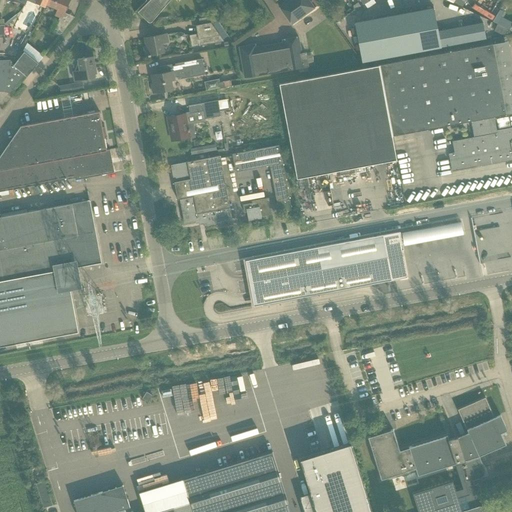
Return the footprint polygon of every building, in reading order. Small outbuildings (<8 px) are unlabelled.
[(47,0),(46,4),(57,9),(55,15),(60,17),(62,18),(65,13),(70,0),(69,0),(47,0)] [(171,0),(145,0),(145,1),(145,2),(146,1),(146,0),(149,0),(150,0),(137,12),(148,22),(149,23),(150,23),(151,22),(157,15),(171,0)] [(291,24),(314,8),(308,0),(287,0),(279,6),(291,24)] [(475,2),(472,6),(492,19),(495,15),(475,2)] [(476,31),(483,19),(464,7),(457,19),(476,31)] [(355,23),(362,62),(372,60),(441,47),(433,8),(355,23)] [(58,21),(53,33),(60,36),(68,25),(58,21)] [(197,34),(189,35),(191,47),(224,41),(211,22),(199,24),(195,25),(197,34)] [(145,56),(148,55),(164,52),(162,43),(168,42),(166,34),(144,38),(146,46),(143,46),(145,56)] [(301,54),(298,37),(282,40),(283,43),(255,48),(255,45),(239,47),(244,78),(309,67),(306,53),(301,54)] [(379,65),(279,84),(295,169),(297,178),(339,171),(340,175),(355,173),(354,168),(396,160),(392,136),(466,123),(471,122),(474,137),(468,138),(452,141),(454,153),(448,154),(452,171),(475,167),(475,166),(511,159),(511,127),(496,130),(494,118),(506,115),(492,44),(483,46),(379,65)] [(13,60),(0,60),(0,91),(4,92),(9,93),(25,75),(27,77),(38,63),(24,51),(16,61),(13,60)] [(96,74),(95,67),(92,52),(84,53),(85,58),(77,59),(78,64),(75,71),(73,71),(74,82),(95,78),(94,74),(96,74)] [(153,83),(151,84),(153,93),(163,91),(164,91),(167,91),(173,89),(171,81),(175,80),(174,77),(177,77),(178,79),(205,74),(202,59),(175,64),(175,66),(172,66),(172,64),(169,65),(159,67),(160,71),(162,70),(162,73),(160,74),(151,75),(153,83)] [(221,77),(204,81),(206,90),(223,86),(221,77)] [(84,90),(82,82),(71,84),(72,92),(84,90)] [(227,99),(218,101),(220,111),(229,110),(227,99)] [(202,103),(188,106),(189,112),(190,113),(190,114),(203,111),(204,119),(220,116),(220,111),(218,101),(218,100),(202,103)] [(106,150),(99,111),(21,126),(0,156),(0,191),(75,178),(75,180),(114,173),(110,150),(106,150)] [(185,114),(167,117),(172,141),(189,137),(185,114)] [(291,211),(279,145),(232,154),(235,172),(270,166),(279,213),(291,211)] [(170,165),(173,177),(175,177),(176,182),(174,182),(178,200),(180,200),(185,223),(195,220),(196,224),(203,222),(204,226),(221,223),(221,227),(233,224),(231,215),(219,155),(170,165)] [(272,215),(269,198),(251,201),(252,203),(243,205),(244,213),(247,213),(248,221),(261,219),(261,217),(272,215)] [(101,263),(89,200),(0,217),(0,281),(75,268),(101,263)] [(250,260),(245,261),(245,263),(254,306),(390,280),(391,280),(407,277),(402,250),(403,250),(403,249),(400,232),(250,260)] [(69,288),(78,286),(75,268),(0,281),(0,346),(77,332),(69,288)] [(307,359),(283,367),(287,379),(311,372),(307,359)] [(314,369),(328,366),(326,361),(313,364),(314,369)] [(257,375),(244,379),(250,397),(263,393),(257,375)] [(148,402),(152,395),(146,391),(142,399),(148,402)] [(393,431),(368,439),(381,481),(415,470),(417,476),(455,464),(469,509),(462,511),(452,481),(413,494),(418,511),(486,511),(478,484),(474,485),(473,481),(479,479),(480,478),(481,478),(482,477),(483,476),(484,475),(484,474),(484,473),(485,472),(485,471),(484,470),(484,469),(479,457),(506,445),(501,433),(494,417),(485,397),(457,409),(467,432),(465,433),(464,434),(460,435),(457,437),(449,439),(447,435),(408,447),(399,450),(393,431)] [(154,444),(153,439),(160,438),(159,430),(107,440),(109,452),(154,444)] [(372,511),(351,443),(300,459),(316,511),(372,511)] [(103,493),(102,493),(102,492),(73,501),(76,511),(277,511),(260,455),(184,479),(184,478),(138,492),(144,511),(125,511),(125,509),(130,507),(127,499),(125,493),(125,492),(124,492),(123,487),(123,486),(123,485),(122,486),(116,488),(116,487),(115,488),(109,490),(108,490),(108,491),(108,490),(108,494),(103,493)]
